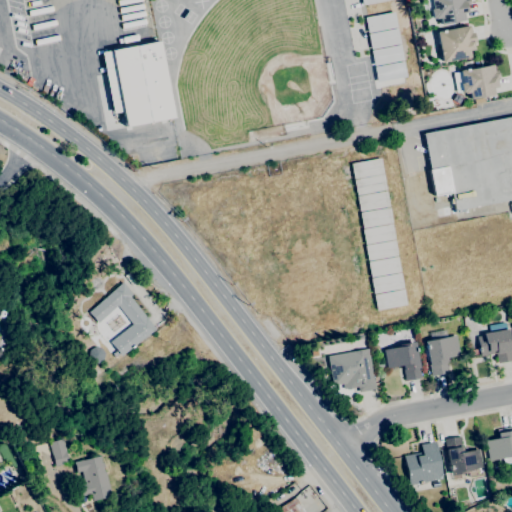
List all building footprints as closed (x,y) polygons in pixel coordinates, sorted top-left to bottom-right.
[(440,24),(438,18),(433,19),(433,17),(431,18),(429,8),(431,8),(429,0),(467,0),(468,4),(464,5),(465,12),(463,12),(464,20),(440,24)] [(367,32),(364,17),(393,11),(396,27),(367,32)] [(441,62),(440,56),(438,56),(436,48),(438,48),(435,31),(467,25),(468,33),(471,32),(473,42),(471,42),(472,48),(467,49),(468,57),(441,62)] [(369,49),(367,34),(396,28),(399,43),(369,49)] [(124,126),(121,111),(112,113),(100,52),(110,50),(125,47),(123,38),(138,35),(140,44),(158,41),(172,117),(124,126)] [(373,65),(370,50),(399,44),(402,59),(373,65)] [(376,82),(373,67),(402,61),(405,76),(376,82)] [(469,99),(468,92),(463,93),(462,92),(460,92),(459,83),(460,83),(458,71),(491,64),(492,71),(496,70),(497,78),(494,79),(496,87),(492,88),(494,94),(469,99)] [(511,213),(511,214),(509,204),(510,204),(509,199),(463,208),(463,211),(455,212),(454,210),(452,203),(450,203),(449,199),(451,198),(450,192),(433,196),(422,133),(511,115),(511,213)] [(135,144),(139,163),(175,157),(171,138),(135,144)] [(351,162),(371,310),(401,305),(381,158),(351,162)] [(120,356),(109,341),(131,324),(129,321),(126,323),(117,312),(120,310),(116,305),(96,323),(87,312),(121,281),(131,294),(129,296),(154,329),(120,356)] [(511,360),(497,363),(495,353),(479,356),(476,337),(482,336),(482,333),(488,332),(487,325),(504,322),(505,329),(507,329),(511,351),(510,351),(511,360)] [(430,375),(424,341),(434,339),(432,331),(444,329),(446,337),(454,335),(458,355),(445,357),(448,372),(430,375)] [(404,380),(401,364),(386,367),(382,349),(397,347),(397,344),(414,341),(418,367),(417,367),(419,378),(404,380)] [(96,361),(92,359),(89,356),(90,351),(94,348),(99,350),(101,353),(100,358),(96,361)] [(358,392),(357,386),(352,387),(352,388),(344,389),(343,384),(342,384),(338,361),(343,360),(345,362),(350,361),(349,351),(367,348),(374,389),(358,392)] [(511,461),(503,463),(502,457),(488,460),(484,441),(497,438),(496,430),(511,426),(511,461)] [(450,475),(443,439),(458,436),(460,446),(461,446),(462,452),(477,449),(481,467),(473,468),(473,470),(450,475)] [(54,466),(54,464),(48,466),(46,457),(51,455),(50,450),(47,451),(45,445),(49,444),(48,443),(62,439),(68,462),(54,466)] [(408,485),(402,455),(416,453),(416,456),(421,455),(419,444),(434,441),(441,478),(408,485)] [(91,501),(89,493),(76,497),(74,486),(83,484),(80,471),(75,472),(72,462),(99,455),(101,463),(103,463),(104,467),(101,468),(102,472),(104,471),(110,496),(91,501)] [(271,511),(293,497),(303,511),(271,511)]
